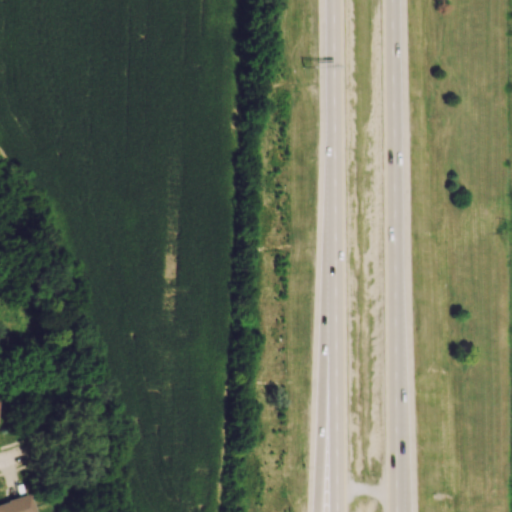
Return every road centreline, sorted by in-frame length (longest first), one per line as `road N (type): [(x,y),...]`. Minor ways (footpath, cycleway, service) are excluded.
road 1 (motorway): [(400,511),(393,0)]
road 2 (motorway): [(332,0),(329,438)]
